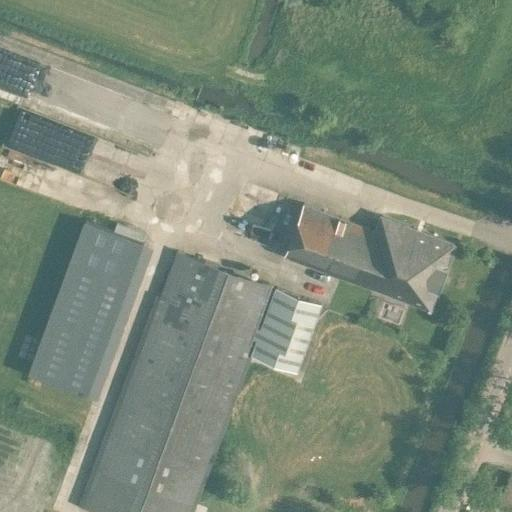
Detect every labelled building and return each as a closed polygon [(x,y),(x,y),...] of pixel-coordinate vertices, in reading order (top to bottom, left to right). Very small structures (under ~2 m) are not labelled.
[(94,105),(112,112),(124,81),(106,74),(94,105)] [(28,134),(53,136),(55,111),(22,109),(19,146),(27,147),(28,134)] [(304,200),(286,250),(432,305),(457,239),(384,212),(378,228),(304,200)] [(144,238),(86,217),(30,369),(88,391),(144,238)] [(106,511),(188,511),(204,470),(273,282),(179,248),(110,435),(83,503),(106,511)] [(297,367),(321,300),(277,284),(253,351),(297,367)]
